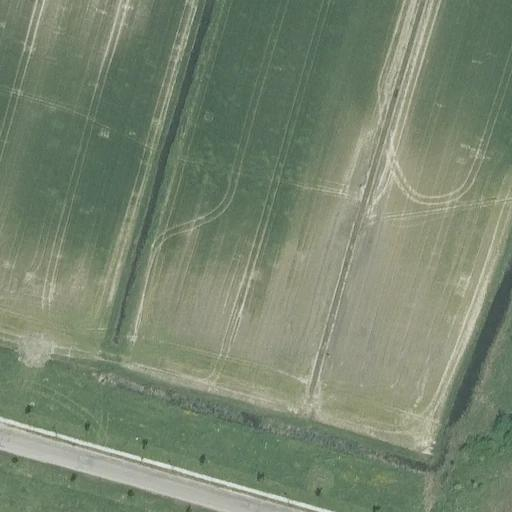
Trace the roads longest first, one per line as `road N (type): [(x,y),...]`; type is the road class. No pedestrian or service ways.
road 1 (track): [(313,382),(421,0)]
road 2 (unclassified): [(261,511),(0,437)]
